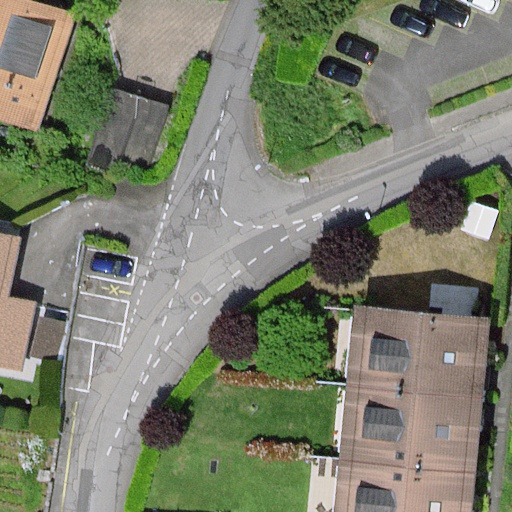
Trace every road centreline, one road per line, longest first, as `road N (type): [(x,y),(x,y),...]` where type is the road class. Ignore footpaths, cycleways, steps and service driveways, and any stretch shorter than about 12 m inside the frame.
road 1 (residential): [(186,256),(239,250),(351,196),(511,135)]
road 2 (residential): [(186,256),(89,511)]
road 3 (residential): [(186,256),(257,0)]
